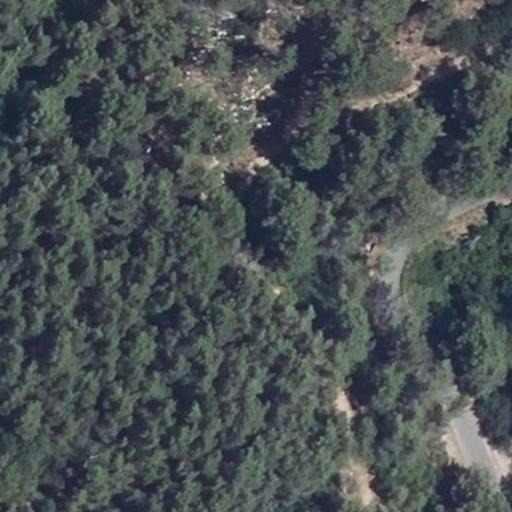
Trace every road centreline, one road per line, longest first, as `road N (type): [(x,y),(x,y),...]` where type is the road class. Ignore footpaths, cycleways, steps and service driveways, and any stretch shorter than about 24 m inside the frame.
road 1 (track): [(511,39),(292,138),(260,155),(235,184),(230,204),(242,246),(320,368),(351,434),(371,511)]
road 2 (unclassified): [(511,185),(405,241),(392,281),(405,325),(499,511)]
